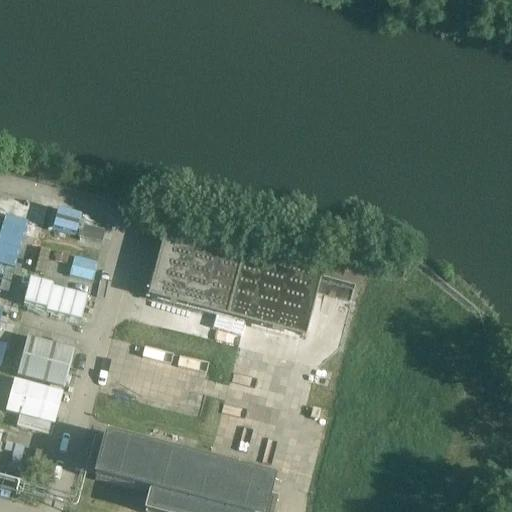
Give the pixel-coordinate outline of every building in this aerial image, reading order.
[(102,244),(105,232),(80,226),(77,238),(102,244)] [(166,242),(152,298),(305,338),(321,276),(236,254),(233,267),(215,262),(217,255),(166,242)] [(0,319),(0,344),(16,347),(20,323),(0,319)] [(63,391),(73,353),(27,340),(17,378),(63,391)] [(54,426),(63,395),(14,382),(6,413),(54,426)] [(267,505),(272,486),(105,442),(95,482),(151,496),(146,511),(273,511),(274,507),(267,505)]
